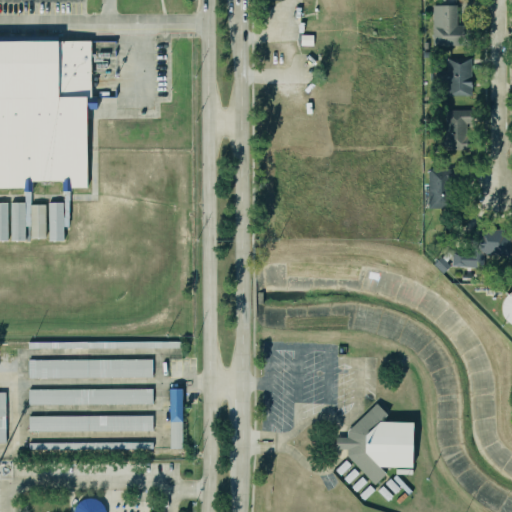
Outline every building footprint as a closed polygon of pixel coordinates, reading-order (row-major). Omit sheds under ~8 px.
[(456,4),(432,4),(432,44),(463,44),(464,23),(456,23),(456,4)] [(86,186),(0,186),(0,38),(85,39),(86,186)] [(446,57),(447,70),(437,70),(437,80),(446,80),(447,95),(471,94),(470,57),(446,57)] [(466,108),(444,109),(445,147),(467,147),(466,108)] [(426,166),(427,206),(445,206),(445,175),(451,175),(451,166),(426,166)] [(0,239),(8,239),(7,201),(0,201),(0,239)] [(10,237),(25,237),(25,225),(28,225),(28,201),(10,202),(10,237)] [(48,239),(63,239),(62,226),(68,225),(68,216),(63,216),(63,201),(47,201),(48,239)] [(44,204),(30,204),(30,237),(45,237),(44,204)] [(451,265),(483,266),(483,254),(509,254),(510,229),(472,228),(472,251),(452,251),(451,265)] [(511,323),(511,290),(503,290),(502,323),(511,323)] [(151,358),(28,358),(28,376),(151,376),(151,358)] [(151,387),(28,389),(28,404),(151,402),(151,387)] [(168,387),(181,387),(181,447),(169,447),(168,387)] [(412,466),(413,421),(380,420),(387,414),(376,402),(346,429),(346,436),(335,436),(335,448),(346,448),(346,454),(374,484),(385,473),(379,465),(412,466)] [(151,429),(151,414),(28,415),(28,430),(151,429)] [(28,442),(28,449),(151,448),(151,441),(28,442)]
